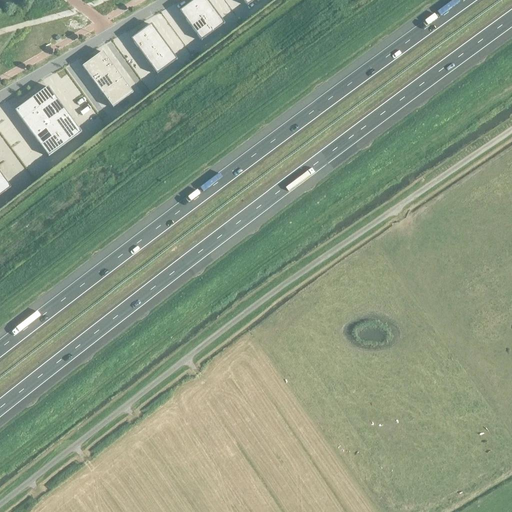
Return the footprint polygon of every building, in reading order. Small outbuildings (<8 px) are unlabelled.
[(205,0),(195,0),(179,12),(200,41),(223,24),(205,0)] [(150,25),(131,40),(156,74),(176,60),(150,25)] [(101,52),(81,66),(112,108),(132,94),(101,52)] [(47,87),(15,111),(48,157),(80,133),(47,87)] [(0,195),(10,188),(0,174),(0,195)]
